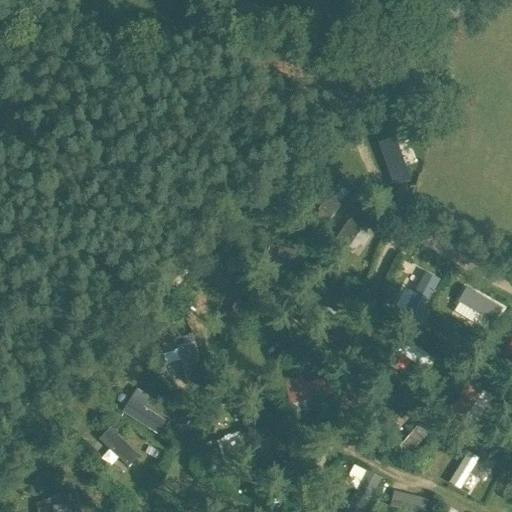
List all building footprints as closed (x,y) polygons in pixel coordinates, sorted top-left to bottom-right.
[(395,184),(411,178),(393,134),(377,140),(395,184)] [(343,175),(316,212),(330,222),(356,185),(343,175)] [(406,199),(406,188),(397,188),(398,199),(406,199)] [(355,207),(334,243),(349,252),(371,216),(355,207)] [(291,250),(279,247),(269,287),(281,290),(291,250)] [(437,283),(425,277),(410,309),(421,315),(437,283)] [(493,310),(464,291),(457,302),(486,321),(493,310)] [(248,306),(238,298),(215,332),(226,340),(248,306)] [(279,306),(274,316),(282,320),(287,310),(279,306)] [(301,320),(336,348),(346,336),(311,307),(301,320)] [(294,330),(288,338),(296,345),(303,337),(294,330)] [(511,337),(501,357),(511,362),(511,337)] [(394,354),(423,376),(435,359),(406,338),(394,354)] [(192,342),(177,346),(188,384),(203,380),(192,342)] [(459,356),(447,352),(444,360),(456,364),(459,356)] [(166,372),(159,356),(151,359),(158,376),(166,372)] [(511,376),(511,366),(508,364),(501,375),(510,381),(511,376)] [(285,385),(289,401),(330,391),(326,375),(285,385)] [(447,413),(459,422),(482,388),(470,379),(447,413)] [(133,391),(122,407),(160,433),(171,416),(133,391)] [(233,394),(218,396),(219,407),(234,405),(233,394)] [(194,396),(187,404),(195,411),(201,403),(194,396)] [(438,426),(430,416),(403,438),(410,447),(438,426)] [(136,456),(107,425),(97,435),(126,465),(136,456)] [(216,443),(225,463),(228,470),(249,461),(237,434),(216,443)] [(479,458),(469,451),(452,478),(462,484),(479,458)] [(161,455),(154,452),(151,458),(158,461),(161,455)] [(365,470),(342,511),(358,511),(378,477),(365,470)] [(77,511),(74,488),(60,490),(62,502),(37,506),(37,511),(77,511)] [(400,494),(396,510),(404,511),(429,511),(431,502),(400,494)]
